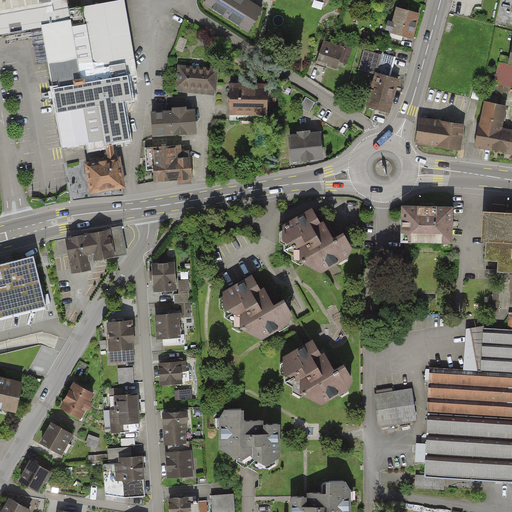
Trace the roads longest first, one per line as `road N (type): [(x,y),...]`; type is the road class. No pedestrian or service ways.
road 1 (residential): [(132,262),(0,482)]
road 2 (residential): [(132,262),(140,276),(159,511)]
road 3 (residential): [(187,0),(186,10),(367,125),(375,143)]
road 4 (primary): [(147,208),(317,181)]
road 5 (residential): [(159,511),(0,483)]
road 6 (tertiary): [(395,144),(441,0)]
road 7 (primary): [(0,237),(147,208)]
